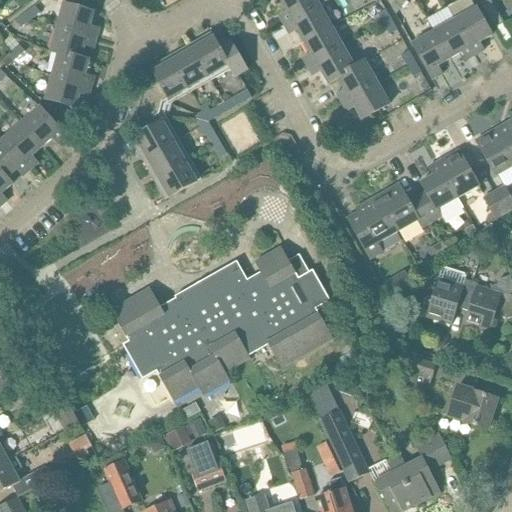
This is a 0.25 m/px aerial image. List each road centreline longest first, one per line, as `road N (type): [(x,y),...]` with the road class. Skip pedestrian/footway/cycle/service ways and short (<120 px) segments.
road 1 (residential): [(229,0),(313,142),(335,161),(365,159),(511,76)]
road 2 (residential): [(0,238),(94,156),(122,60),(135,42)]
